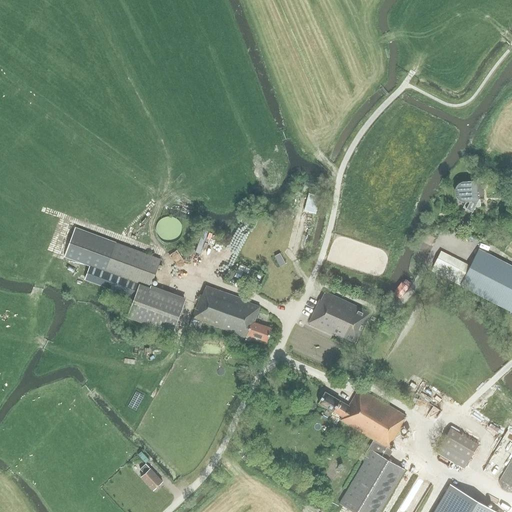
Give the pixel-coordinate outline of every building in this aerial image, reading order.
[(488,182),(478,177),(476,182),(463,183),(462,183),(461,183),(460,184),(459,184),(458,185),(457,186),(457,187),(456,188),(456,190),(456,191),(456,193),(456,194),(456,195),(457,196),(457,197),(458,198),(459,198),(460,199),(461,200),(463,200),(464,200),(465,200),(466,200),(462,208),(472,213),(479,199),(484,199),(483,191),(488,182)] [(164,218),(161,220),(158,223),(156,226),(156,231),(156,235),(158,238),(161,241),(165,243),(169,243),(173,242),(177,240),(179,237),(181,234),(182,230),(181,226),(179,222),(176,219),(172,218),(168,217),(164,218)] [(160,259),(74,228),(64,257),(90,266),(85,279),(134,297),(126,317),(172,334),(182,308),(156,298),(160,289),(150,286),(160,259)] [(435,236),(425,232),(420,241),(430,246),(435,236)] [(441,252),(431,271),(511,311),(511,266),(478,249),(470,266),(441,252)] [(279,253),(275,256),(280,267),(285,264),(279,253)] [(395,291),(401,296),(408,287),(402,282),(395,291)] [(202,295),(201,295),(189,326),(199,330),(202,321),(246,337),(247,335),(267,342),(271,329),(254,322),(260,307),(247,302),(247,301),(206,286),(202,295)] [(355,343),(369,312),(325,292),(321,300),(320,299),(308,323),(340,338),(341,336),(355,343)] [(511,339),(511,315),(500,330),(511,339)] [(401,425),(405,416),(359,389),(348,406),(324,392),(318,403),(342,417),(340,420),(373,440),(364,456),(367,457),(339,504),(352,511),(379,511),(405,470),(388,459),(393,451),(388,448),(402,425),(401,425)] [(464,469),(478,444),(450,428),(442,442),(441,442),(435,453),(464,469)] [(511,457),(511,446),(501,443),(495,457),(509,462),(511,457)] [(150,458),(145,453),(139,458),(144,463),(150,458)] [(153,490),(162,482),(147,465),(142,470),(145,473),(141,477),(153,490)] [(495,511),(451,486),(435,511),(495,511)]
